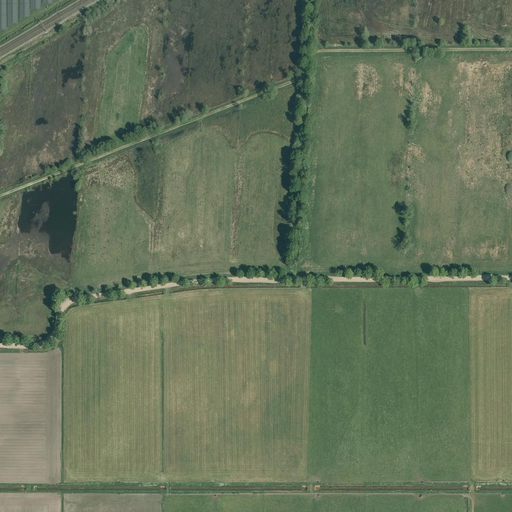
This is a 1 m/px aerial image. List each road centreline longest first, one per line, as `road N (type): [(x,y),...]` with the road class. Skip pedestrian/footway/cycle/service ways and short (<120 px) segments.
road 1 (track): [(511,49),(308,56),(293,278)]
road 2 (track): [(0,196),(305,73)]
road 3 (track): [(0,345),(50,340),(61,309),(75,299),(208,280),(293,278)]
road 4 (track): [(293,278),(511,276)]
